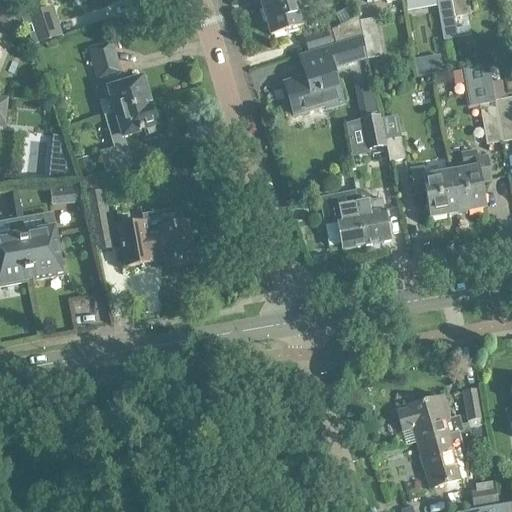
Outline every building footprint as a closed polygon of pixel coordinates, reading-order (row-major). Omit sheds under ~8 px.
[(5,0),(2,0),(0,2),(0,25),(9,36),(18,28),(11,19),(17,14),(5,0)] [(12,0),(20,9),(31,0),(12,0)] [(259,0),(262,9),(289,0),(259,0)] [(303,27),(294,0),(289,0),(262,9),(270,37),(303,27)] [(469,16),(465,0),(449,0),(450,2),(453,18),(469,16)] [(456,39),(453,18),(450,2),(437,4),(443,41),(456,39)] [(26,19),(20,21),(25,32),(30,30),(34,43),(60,35),(51,7),(25,15),(26,19)] [(358,14),(331,28),(335,43),(362,35),(359,19),(358,14)] [(374,16),(359,19),(362,35),(368,58),(382,55),(374,16)] [(327,33),(303,40),(307,52),(331,45),(327,33)] [(306,79),(285,85),(294,116),(324,107),(325,110),(341,105),(331,70),(365,59),(361,39),(302,57),(307,75),(306,76),(306,79)] [(122,71),(113,41),(87,49),(96,79),(122,71)] [(455,68),(453,51),(435,53),(437,71),(455,68)] [(439,68),(411,73),(414,90),(442,85),(439,68)] [(149,104),(141,80),(124,86),(120,74),(99,80),(105,100),(99,102),(103,118),(149,104)] [(495,103),(492,84),(473,88),(476,106),(481,106),(495,103)] [(511,137),(511,99),(495,103),(501,139),(511,137)] [(501,139),(495,103),(481,106),(488,146),(502,144),(501,139)] [(48,105),(48,121),(57,120),(57,118),(53,104),(48,105)] [(149,104),(103,118),(113,149),(99,154),(105,175),(132,167),(123,138),(142,133),(145,141),(158,137),(149,104)] [(374,105),(361,107),(362,116),(375,114),(374,105)] [(360,119),(366,151),(385,147),(380,119),(379,115),(360,119)] [(404,159),(396,116),(380,119),(385,147),(388,162),(404,159)] [(57,120),(46,124),(50,136),(62,132),(57,120)] [(459,154),(463,172),(450,175),(457,214),(484,209),(483,204),(483,196),(482,196),(479,183),(490,181),(486,159),(475,161),(473,152),(459,154)] [(429,219),(457,214),(450,175),(423,179),(422,170),(410,172),(414,195),(424,193),(427,205),(425,206),(428,214),(429,219)] [(67,190),(68,205),(76,204),(75,190),(67,190)] [(111,249),(105,216),(106,215),(102,193),(85,196),(89,218),(91,218),(98,252),(111,249)] [(366,247),(358,204),(357,204),(355,193),(319,200),(324,224),(336,222),(342,252),(366,247)] [(381,200),(358,204),(366,247),(389,242),(381,200)] [(42,216),(18,220),(20,235),(29,280),(32,279),(33,282),(53,278),(52,273),(61,271),(55,235),(46,236),(45,231),(42,216)] [(18,220),(0,223),(0,287),(26,283),(25,281),(29,280),(20,235),(18,220)] [(164,258),(166,270),(192,265),(189,247),(191,246),(189,233),(187,234),(185,225),(159,230),(159,232),(146,234),(144,225),(118,230),(125,269),(151,264),(150,260),(164,258)] [(327,257),(339,256),(338,242),(325,243),(327,257)] [(462,393),(468,431),(482,428),(476,391),(462,393)] [(458,420),(448,422),(442,399),(407,408),(408,412),(396,416),(401,433),(413,430),(417,445),(458,434),(462,433),(458,420)] [(430,491),(470,479),(458,434),(417,445),(430,491)] [(476,494),(471,495),(473,509),(498,505),(494,484),(475,488),(476,494)] [(511,501),(510,490),(499,492),(501,505),(511,502),(511,501)] [(449,509),(465,506),(463,492),(446,496),(449,509)]
